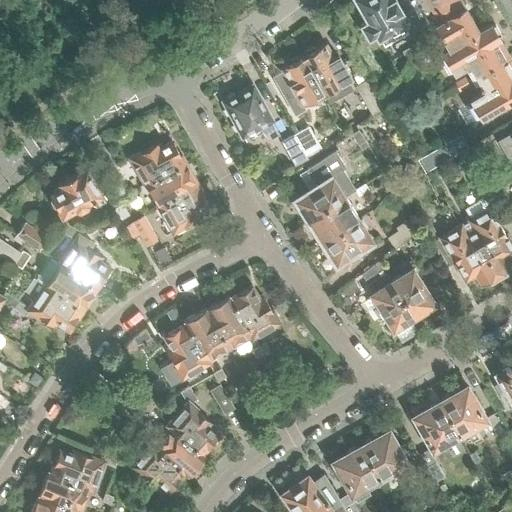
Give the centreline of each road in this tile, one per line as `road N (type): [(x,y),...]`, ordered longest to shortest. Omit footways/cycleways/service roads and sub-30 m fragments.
road 1 (residential): [(262,236),(118,322),(0,482)]
road 2 (residential): [(201,511),(222,484),(379,386)]
road 3 (residential): [(0,168),(76,117),(169,73)]
road 4 (residential): [(379,386),(262,236)]
road 5 (residential): [(262,236),(169,73)]
road 6 (residential): [(379,386),(511,310)]
road 7 (residential): [(169,73),(287,0)]
